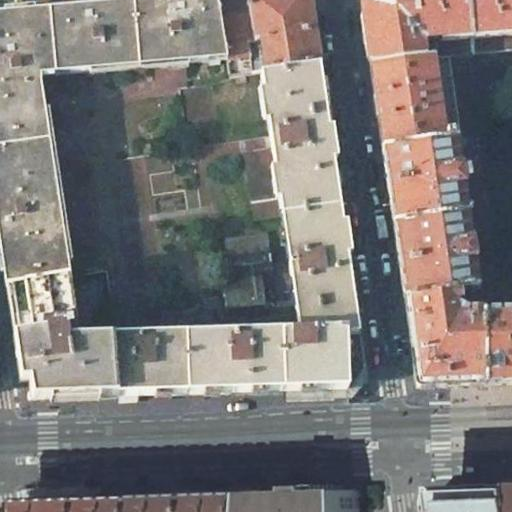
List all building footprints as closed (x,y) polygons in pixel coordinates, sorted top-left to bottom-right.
[(0,252),(5,288),(69,278),(70,278),(40,76),(226,60),(218,0),(158,0),(0,13),(0,252)] [(218,0),(226,60),(229,78),(251,75),(249,52),(262,50),(265,72),(319,65),(315,37),(309,0),(218,0)] [(460,137),(449,56),(511,50),(511,0),(363,0),(360,5),(371,77),(381,149),(456,138),(460,137)] [(265,72),(261,73),(299,334),(185,336),(187,395),(347,391),(364,370),(331,145),(319,65),(265,72)] [(456,138),(381,149),(387,186),(393,225),(467,214),(456,138)] [(467,214),(393,225),(398,262),(404,299),(459,292),(478,289),(467,214)] [(264,239),(228,244),(229,307),(261,304),(256,270),(268,269),(264,239)] [(274,267),(279,288),(291,286),(286,264),(274,267)] [(69,278),(5,288),(7,301),(20,382),(29,382),(32,393),(40,400),(117,397),(112,338),(68,339),(67,329),(71,329),(71,325),(75,324),(69,278)] [(459,292),(404,299),(408,327),(416,387),(418,388),(484,386),(482,312),(471,311),(471,307),(466,307),(466,311),(459,308),(461,304),(459,292)] [(511,310),(482,312),(484,386),(511,384),(511,310)] [(185,336),(112,338),(117,397),(187,395),(185,336)] [(434,510),(434,511),(511,511),(511,485),(453,487),(434,510)] [(363,511),(360,492),(264,494),(264,511),(363,511)] [(264,493),(157,496),(157,511),(264,511),(264,494),(264,493)] [(157,511),(157,496),(105,498),(105,511),(157,511)] [(105,511),(105,498),(38,500),(39,511),(105,511)]
